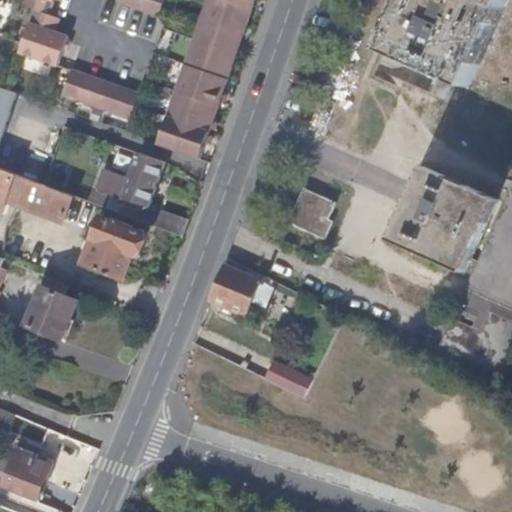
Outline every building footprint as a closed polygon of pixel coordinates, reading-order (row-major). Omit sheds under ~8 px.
[(28,0),(26,6),(36,10),(51,15),(56,0),(28,0)] [(150,0),(136,0),(134,7),(147,11),(150,0)] [(160,16),(165,0),(150,0),(147,11),(160,16)] [(245,35),(254,9),(228,0),(210,0),(203,21),(231,30),(245,35)] [(228,0),(254,9),(256,0),(228,0)] [(427,94),(457,108),(506,0),(405,0),(382,50),(437,75),(427,94)] [(57,32),(61,19),(51,15),(36,10),(24,43),(21,52),(60,66),(69,42),(70,37),(57,32)] [(228,41),(231,30),(203,21),(199,32),(228,41)] [(229,80),(238,54),(197,39),(188,65),(229,80)] [(220,107),(229,80),(188,65),(179,92),(220,107)] [(65,96),(79,101),(88,75),(74,71),(65,96)] [(79,101),(92,105),(101,80),(88,75),(79,101)] [(92,105),(105,110),(114,85),(101,80),(92,105)] [(105,110),(119,115),(128,89),(114,85),(105,110)] [(0,139),(17,93),(8,89),(0,86),(0,139)] [(133,119),(137,107),(142,94),(128,89),(119,115),(133,119)] [(210,133),(220,107),(179,92),(169,118),(210,133)] [(202,159),(210,133),(169,118),(160,144),(202,159)] [(132,177),(141,153),(124,147),(115,171),(132,177)] [(183,237),(189,223),(152,209),(169,163),(142,152),(141,153),(132,177),(115,171),(108,168),(99,189),(114,195),(109,209),(183,237)] [(10,198),(19,175),(0,168),(0,262),(1,260),(0,259),(0,214),(4,216),(10,198)] [(463,276),(496,202),(422,169),(390,241),(463,276)] [(66,220),(75,196),(19,175),(10,198),(66,220)] [(88,201),(109,209),(114,195),(99,189),(93,187),(88,201)] [(329,220),(335,204),(319,196),(317,200),(306,195),(301,207),(295,205),(288,223),(324,239),(331,221),(329,220)] [(148,233),(104,216),(87,263),(126,279),(135,254),(140,255),(148,233)] [(253,272),(228,259),(211,300),(226,309),(223,314),(230,318),(233,312),(260,326),(267,311),(260,307),(254,304),(263,285),(264,283),(251,276),(253,272)] [(1,267),(0,269),(0,331),(3,333),(9,315),(0,310),(0,292),(0,284),(6,270),(1,267)] [(273,287),(274,282),(253,272),(251,276),(264,283),(273,287)] [(67,294),(71,285),(57,279),(53,288),(45,285),(29,322),(37,326),(34,332),(40,335),(43,329),(67,340),(76,319),(73,317),(80,301),(67,294)] [(269,288),(263,285),(254,304),(260,307),(269,288)] [(266,379),(306,399),(315,380),(276,361),(266,379)] [(27,451),(17,447),(5,485),(40,499),(54,460),(33,453),(35,447),(29,444),(27,451)]
